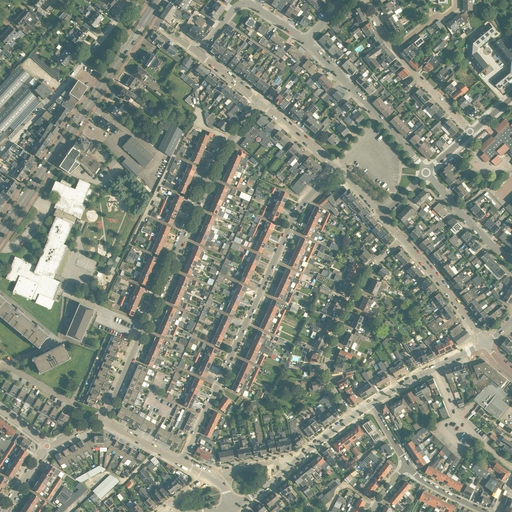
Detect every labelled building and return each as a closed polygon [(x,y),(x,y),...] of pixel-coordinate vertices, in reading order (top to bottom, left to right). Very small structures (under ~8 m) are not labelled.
[(43,4),(38,0),(33,0),(34,0),(32,3),(35,6),(34,7),(37,10),(43,4)] [(111,0),(107,5),(104,3),(102,6),(108,11),(115,2),(117,0),(111,0)] [(176,0),(175,3),(183,9),(187,4),(181,0),(176,0)] [(281,0),(274,0),(271,5),(275,8),(281,0)] [(280,11),(286,2),(289,3),(290,0),(281,0),(275,8),(280,11)] [(319,0),(313,6),(317,10),(321,6),(320,4),(322,2),(319,0)] [(400,8),(402,8),(400,4),(395,7),(391,2),(382,8),(385,14),(393,9),(395,12),(400,8)] [(166,8),(169,11),(173,13),(180,18),(182,15),(175,10),(177,8),(169,3),(166,8)] [(224,8),(217,3),(213,8),(220,14),(224,8)] [(294,20),(299,13),(300,11),(302,12),(306,6),(305,4),(304,3),(300,9),(299,8),(296,7),(296,8),(295,7),(289,17),(294,20)] [(295,7),(293,6),(292,8),(290,7),(289,7),(285,14),(289,17),(295,7)] [(309,9),(306,6),(302,12),(305,14),(299,24),(305,28),(310,21),(307,19),(310,15),(307,13),(309,9)] [(424,6),(419,9),(423,15),(427,12),(424,6)] [(95,28),(99,23),(84,12),(80,8),(78,10),(83,14),(82,15),(89,20),(88,23),(95,28)] [(173,13),(169,11),(166,8),(160,17),(167,22),(172,15),(176,18),(177,18),(179,19),(180,18),(173,13)] [(220,14),(213,8),(208,14),(215,20),(220,14)] [(354,13),(356,17),(364,14),(361,8),(353,11),(352,9),(347,12),(350,15),(354,13)] [(19,16),(33,28),(39,21),(36,17),(37,16),(34,14),(33,14),(29,9),(26,12),(24,11),(19,16)] [(84,12),(99,23),(103,17),(93,10),(91,13),(86,9),(84,12)] [(34,14),(37,16),(39,19),(42,16),(37,11),(34,14)] [(360,25),(360,24),(367,20),(364,14),(356,17),(358,21),(354,25),(354,26),(351,28),(351,29),(352,31),(350,33),(353,36),(355,34),(357,33),(360,30),(357,27),(360,25)] [(389,27),(399,21),(395,14),(389,18),(389,19),(386,21),(389,27)] [(467,20),(463,15),(460,16),(459,15),(453,19),(461,28),(466,24),(467,25),(469,23),(467,20)] [(15,21),(21,27),(22,28),(20,31),(22,33),(23,32),(26,35),(33,28),(19,16),(15,21)] [(206,22),(199,16),(194,23),(198,25),(202,28),(202,27),(206,23),(206,22)] [(249,31),(247,35),(249,37),(253,31),(256,27),(254,25),(256,22),(249,17),(244,24),(248,27),(246,29),(249,31)] [(206,37),(211,30),(213,28),(211,27),(214,23),(209,19),(206,22),(206,23),(209,26),(206,29),(205,30),(202,27),(202,28),(200,30),(193,39),(199,43),(203,38),(203,39),(205,36),(206,37)] [(461,28),(453,19),(448,24),(450,27),(448,28),(452,35),(461,28)] [(404,26),(405,28),(410,25),(408,20),(401,24),(399,21),(389,27),(392,32),(396,30),(396,31),(402,27),(404,26)] [(444,28),(442,25),(439,21),(436,23),(441,30),(444,28)] [(360,30),(357,33),(360,37),(373,27),(370,22),(360,30)] [(485,27),(492,35),(496,32),(489,23),(485,27)] [(336,24),(336,25),(332,28),(335,32),(340,29),(336,24)] [(202,28),(198,25),(196,27),(194,25),(187,34),(193,39),(200,30),(202,28)] [(249,37),(253,39),(257,32),(263,36),(268,29),(261,25),(259,28),(256,27),(253,31),(249,37)] [(5,33),(14,41),(16,38),(17,39),(20,36),(19,35),(10,27),(5,33)] [(363,41),(370,36),(376,32),(373,27),(360,37),(363,41)] [(488,39),(492,35),(485,27),(481,30),(488,39)] [(69,28),(68,30),(82,41),(86,36),(79,30),(76,28),(75,30),(73,28),(72,30),(69,28)] [(67,30),(66,32),(70,35),(69,36),(68,38),(71,41),(78,46),(82,41),(68,30),(67,30)] [(481,30),(476,34),(483,43),(488,39),(481,30)] [(371,47),(364,52),(367,55),(377,48),(384,43),(376,32),(370,36),(372,38),(371,39),(370,40),(370,41),(370,43),(371,44),(371,45),(372,46),(373,46),(373,47),(372,48),(371,47)] [(14,41),(5,33),(0,38),(8,47),(11,46),(15,42),(13,41),(14,41)] [(274,33),(269,39),(268,41),(266,40),(262,45),(265,48),(268,44),(269,42),(270,43),(274,46),(275,44),(280,37),(274,33)] [(476,34),(472,38),(479,46),(483,43),(476,34)] [(324,46),(331,39),(329,36),(328,37),(325,35),(319,41),(324,46)] [(411,45),(404,51),(401,54),(405,58),(412,52),(413,51),(415,50),(424,42),(419,35),(409,44),(411,45)] [(160,49),(163,51),(166,45),(164,44),(165,42),(157,36),(154,41),(156,42),(154,45),(160,49)] [(280,37),(275,44),(282,48),(286,41),(280,37)] [(469,40),(468,49),(477,50),(478,47),(479,46),(472,38),(469,40)] [(332,42),(333,41),(331,39),(324,46),(328,50),(334,45),(332,42)] [(495,50),(503,43),(500,39),(491,46),(495,50)] [(220,42),(216,40),(208,50),(210,51),(209,52),(211,53),(211,52),(214,54),(223,42),(221,41),(220,42)] [(446,45),(441,40),(432,49),(435,53),(441,48),(441,49),(446,45)] [(226,50),(223,48),(223,47),(225,44),(223,42),(214,54),(217,56),(217,57),(218,59),(219,58),(219,59),(225,51),(226,50)] [(237,52),(239,53),(241,50),(242,50),(247,44),(244,42),(237,52)] [(377,61),(375,58),(382,53),(384,55),(390,51),(384,43),(377,48),(367,55),(364,57),(374,70),(379,66),(376,62),(378,61),(377,61)] [(507,48),(503,43),(495,50),(498,55),(507,48)] [(166,45),(163,51),(173,58),(179,62),(181,59),(175,55),(178,51),(170,45),(169,47),(166,45)] [(290,59),(290,58),(297,50),(291,45),(286,52),(284,50),(279,57),(281,59),(285,54),(290,59)] [(334,45),(328,50),(333,55),(340,49),(338,46),(337,47),(334,45)] [(56,48),(54,50),(69,61),(73,56),(66,51),(62,48),(60,51),(56,48)] [(284,50),(282,48),(280,50),(279,49),(275,55),(279,57),(284,50)] [(510,52),(507,48),(498,55),(502,59),(510,52)] [(232,58),(236,52),(233,49),(231,52),(227,50),(220,59),(221,60),(221,61),(223,62),(223,61),(226,63),(229,59),(231,57),(232,58)] [(343,51),(340,49),(333,55),(338,61),(339,60),(341,62),(347,56),(348,56),(345,53),(344,54),(342,52),(343,51)] [(477,50),(468,49),(467,58),(470,61),(478,54),(477,52),(477,50)] [(60,66),(61,64),(65,67),(69,61),(54,50),(52,52),(57,56),(58,57),(55,61),(60,66)] [(296,63),(298,61),(303,55),(297,50),(290,58),(296,63)] [(405,58),(409,63),(413,59),(418,53),(415,50),(413,51),(412,52),(405,58)] [(4,53),(4,54),(9,59),(12,56),(7,51),(4,53)] [(393,54),(390,51),(384,55),(381,58),(382,59),(379,62),(378,61),(379,62),(381,65),(393,54)] [(511,57),(511,53),(510,52),(502,59),(505,63),(511,57)] [(144,63),(144,64),(147,66),(146,68),(148,70),(150,68),(151,68),(152,69),(153,69),(154,69),(155,68),(156,68),(157,66),(158,65),(158,64),(158,63),(158,62),(158,60),(157,59),(156,58),(158,56),(156,55),(155,55),(153,54),(152,55),(149,53),(145,58),(144,57),(143,58),(141,58),(140,59),(141,61),(144,63)] [(233,69),(239,61),(242,58),(237,54),(236,54),(235,56),(228,65),(233,69)] [(391,65),(390,64),(397,59),(393,54),(381,65),(384,69),(385,69),(391,65)] [(473,65),(482,58),(478,54),(470,61),(473,65)] [(19,58),(17,56),(15,58),(21,64),(26,60),(21,56),(19,58)] [(187,70),(193,61),(186,57),(179,68),(181,69),(183,67),(187,70)] [(245,61),(244,61),(242,59),(239,62),(234,70),(234,71),(236,73),(237,72),(239,74),(250,60),(247,58),(245,61)] [(482,58),(473,65),(477,69),(485,62),(482,58)] [(247,69),(249,67),(252,64),(254,66),(258,62),(258,61),(256,59),(254,61),(253,63),(250,60),(239,74),(242,76),(242,77),(244,78),(245,79),(250,72),(247,69)] [(355,63),(359,68),(363,64),(360,59),(355,63)] [(283,60),(280,64),(277,68),(282,71),(286,65),(283,60)] [(308,60),(302,66),(307,71),(313,65),(308,60)] [(347,71),(354,64),(352,62),(351,63),(348,60),(342,66),(347,71)] [(423,60),(418,65),(414,68),(419,73),(423,69),(426,66),(425,65),(428,62),(426,60),(424,62),(423,60)] [(433,63),(430,60),(428,62),(425,65),(426,66),(423,69),(428,73),(431,70),(432,71),(433,69),(436,66),(433,63)] [(389,69),(392,72),(393,73),(393,74),(403,66),(398,61),(389,69)] [(489,66),(485,62),(477,69),(480,73),(489,66)] [(354,64),(347,71),(352,76),(358,70),(355,68),(357,67),(354,64)] [(51,68),(52,69),(54,71),(57,73),(59,75),(61,72),(53,65),(51,68)] [(144,82),(146,78),(144,77),(145,75),(148,77),(147,78),(151,81),(153,79),(139,65),(135,72),(134,72),(133,72),(132,72),(132,73),(132,74),(133,74),(133,75),(144,82)] [(205,69),(200,65),(195,70),(200,75),(205,69)] [(288,71),(290,69),(286,65),(282,71),(280,73),(283,76),(287,71),(288,71)] [(305,73),(307,71),(312,76),(318,70),(313,65),(307,71),(305,73)] [(30,92),(35,86),(38,83),(19,66),(0,86),(0,132),(1,134),(4,132),(9,137),(41,102),(37,98),(30,92)] [(298,66),(293,72),(297,75),(300,72),(299,71),(301,69),(300,68),(298,66)] [(250,82),(259,70),(257,68),(252,73),(250,72),(245,79),(246,80),(247,81),(248,81),(250,82)] [(444,68),(440,72),(440,74),(434,80),(439,85),(449,75),(452,78),(456,73),(454,71),(451,74),(444,68)] [(205,69),(200,75),(205,79),(210,73),(205,69)] [(406,79),(411,75),(405,69),(398,75),(399,76),(395,79),(398,82),(402,79),(403,80),(406,79)] [(262,72),(261,72),(259,70),(250,82),(251,83),(252,85),(253,86),(254,85),(254,86),(260,79),(258,77),(262,72)] [(355,77),(358,80),(356,81),(361,86),(367,80),(368,79),(366,77),(365,78),(363,75),(364,74),(361,71),(361,72),(355,77)] [(505,71),(501,74),(508,83),(511,79),(505,71)] [(210,84),(215,77),(210,73),(205,79),(201,84),(202,86),(204,87),(208,82),(210,84)] [(260,90),(265,83),(268,79),(266,77),(267,75),(264,73),(260,79),(254,86),(256,87),(256,88),(258,89),(259,89),(260,90)] [(501,74),(496,78),(503,86),(508,83),(501,74)] [(323,75),(316,81),(321,86),(328,80),(323,75)] [(413,77),(411,75),(406,79),(407,81),(405,83),(407,85),(403,88),(407,92),(410,89),(417,83),(412,78),(413,77)] [(132,89),(134,86),(137,89),(141,83),(131,76),(126,84),(125,85),(132,89)] [(220,81),(215,77),(210,84),(206,89),(209,91),(213,86),(214,88),(220,81)] [(503,86),(496,78),(492,81),(499,90),(503,86)] [(67,89),(65,91),(79,100),(88,88),(75,79),(70,85),(67,89)] [(265,83),(260,90),(263,92),(262,93),(264,94),(274,81),(271,79),(267,85),(265,83)] [(333,85),(328,80),(321,86),(326,92),(333,85)] [(361,86),(365,91),(373,84),(370,82),(367,80),(361,86)] [(220,81),(214,88),(211,92),(208,96),(210,98),(213,94),(215,91),(217,92),(217,91),(221,94),(226,86),(224,84),(224,83),(223,82),(222,83),(220,81)] [(39,82),(38,83),(35,86),(37,88),(34,91),(39,96),(37,98),(41,102),(41,103),(51,92),(39,82)] [(453,97),(452,97),(455,101),(469,89),(463,83),(458,87),(460,90),(453,97)] [(370,96),(377,90),(376,90),(374,87),(375,86),(373,84),(365,91),(370,96)] [(445,90),(450,95),(451,95),(457,89),(454,87),(451,84),(445,90)] [(218,102),(222,98),(223,100),(226,96),(231,90),(230,89),(229,88),(228,88),(226,86),(221,94),(216,100),(218,102)] [(271,99),(281,88),(279,86),(276,89),(273,86),(266,95),(267,96),(266,97),(268,98),(269,98),(270,98),(271,99)] [(132,99),(150,112),(152,109),(139,98),(132,93),(131,94),(123,88),(118,95),(121,97),(121,98),(125,100),(127,101),(131,96),(132,97),(132,99)] [(325,92),(320,88),(314,93),(319,98),(325,92)] [(418,100),(425,94),(420,89),(414,95),(418,100)] [(221,102),(221,103),(224,105),(226,101),(229,104),(237,94),(236,94),(236,93),(235,92),(233,92),(231,90),(226,96),(223,100),(221,102)] [(328,95),(323,100),(326,103),(330,99),(331,100),(334,98),(337,102),(340,99),(341,99),(343,97),(337,90),(330,97),(328,95)] [(60,96),(74,107),(79,100),(65,91),(61,95),(60,96)] [(278,106),(288,95),(285,93),(281,97),(279,94),(273,101),(278,106)] [(236,104),(241,98),(237,94),(229,104),(228,105),(225,108),(228,110),(234,102),(236,104)] [(419,105),(421,108),(423,106),(430,100),(425,94),(418,100),(421,103),(419,105)] [(288,95),(278,106),(284,110),(290,103),(287,101),(291,98),(288,95)] [(71,112),(74,107),(60,96),(58,98),(55,102),(61,106),(69,111),(71,112)] [(476,105),(479,102),(481,99),(478,96),(473,100),(470,97),(467,101),(464,97),(457,103),(463,109),(466,106),(467,106),(471,102),(474,106),(476,105)] [(241,98),(236,104),(232,109),(230,111),(227,114),(231,119),(234,116),(232,114),(234,112),(235,113),(238,110),(237,109),(239,106),(242,109),(247,102),(241,98)] [(373,104),(378,108),(384,102),(379,98),(373,104)] [(300,106),(299,105),(301,103),(298,101),(287,113),(292,118),(298,111),(301,108),(299,107),(300,106)] [(341,108),(338,106),(334,110),(336,113),(338,115),(343,110),(346,113),(353,107),(348,101),(341,107),(341,108)] [(404,101),(400,105),(396,109),(398,111),(402,107),(406,104),(405,102),(404,101)] [(51,106),(65,116),(69,111),(61,106),(55,102),(51,106)] [(111,105),(108,111),(120,120),(122,117),(119,115),(117,114),(119,111),(121,108),(124,110),(126,107),(119,102),(115,108),(111,105)] [(382,113),(390,105),(388,107),(384,102),(378,108),(382,113)] [(136,113),(139,109),(130,103),(127,106),(136,113)] [(297,122),(302,116),(304,118),(306,116),(314,107),(312,105),(306,111),(305,112),(301,108),(298,111),(292,118),(297,122)] [(390,105),(382,113),(387,118),(393,112),(395,110),(390,105)] [(433,116),(440,110),(435,105),(428,111),(433,116)] [(51,106),(49,108),(56,113),(54,115),(55,115),(63,120),(65,116),(51,106)] [(304,123),(309,128),(315,122),(316,120),(312,116),(317,109),(314,107),(306,116),(308,118),(304,123)] [(473,119),(479,113),(473,107),(467,113),(473,119)] [(42,117),(41,117),(57,128),(59,126),(63,120),(55,115),(53,114),(52,114),(47,110),(50,112),(49,114),(46,112),(43,114),(42,117)] [(433,116),(438,121),(439,121),(445,115),(440,110),(433,116)] [(165,120),(154,111),(153,113),(164,122),(165,120)] [(358,123),(363,118),(358,112),(353,117),(350,114),(343,120),(348,126),(355,120),(358,123)] [(210,116),(205,120),(207,125),(209,128),(210,128),(212,129),(214,127),(213,126),(212,125),(216,121),(213,118),(215,117),(212,113),(210,116)] [(336,113),(334,116),(339,122),(342,119),(338,115),(336,113)] [(259,134),(269,122),(262,116),(256,123),(244,137),(246,138),(240,145),(245,150),(259,134)] [(391,122),(395,127),(403,119),(401,121),(397,116),(391,122)] [(59,129),(57,128),(41,117),(35,123),(43,128),(54,136),(59,129)] [(98,125),(107,131),(108,129),(112,131),(111,132),(116,135),(119,129),(103,118),(98,125)] [(324,127),(327,124),(330,120),(327,118),(321,124),(322,125),(324,127)] [(403,119),(395,127),(400,132),(408,124),(411,121),(409,119),(405,122),(403,119)] [(511,124),(511,126),(505,119),(494,129),(498,133),(497,135),(493,138),(492,136),(479,148),(484,154),(480,157),(486,163),(490,160),(496,166),(502,161),(497,155),(499,153),(502,157),(507,152),(511,157),(511,124)] [(162,129),(167,132),(158,149),(170,157),(182,132),(171,123),(166,120),(162,129)] [(228,125),(221,120),(216,126),(224,131),(228,125)] [(441,128),(446,133),(454,126),(449,120),(446,124),(446,123),(444,125),(444,126),(441,128)] [(274,127),(269,122),(259,134),(261,136),(265,131),(268,134),(274,127)] [(315,133),(320,127),(315,122),(309,128),(315,133)] [(323,133),(330,127),(327,124),(324,127),(321,130),(323,133)] [(404,136),(410,130),(412,128),(408,124),(400,132),(404,136)] [(343,125),(337,130),(343,137),(349,131),(343,125)] [(193,126),(188,133),(196,137),(207,141),(209,137),(212,138),(214,134),(205,131),(204,134),(198,132),(197,133),(193,131),(194,130),(197,127),(193,126)] [(454,126),(446,133),(451,138),(453,136),(454,136),(456,134),(455,134),(459,131),(454,126)] [(36,133),(31,130),(38,135),(49,143),(54,136),(43,128),(40,132),(39,131),(37,134),(36,133)] [(31,130),(30,132),(37,137),(35,139),(38,142),(46,147),(49,143),(38,135),(31,130)] [(279,142),(284,136),(278,131),(273,137),(279,142)] [(486,131),(480,136),(484,140),(490,135),(486,131)] [(0,132),(0,143),(1,142),(6,138),(7,139),(9,137),(4,132),(1,134),(0,132)] [(333,146),(339,141),(333,134),(329,138),(328,137),(326,139),(325,141),(330,144),(330,143),(333,146)] [(410,141),(414,145),(421,140),(416,135),(410,141)] [(282,148),(284,146),(289,140),(284,136),(279,142),(277,143),(282,148)] [(24,139),(27,142),(31,144),(43,152),(46,147),(38,142),(35,139),(31,137),(29,139),(28,141),(24,139)] [(89,150),(92,152),(94,147),(86,142),(87,142),(83,139),(83,140),(80,137),(74,145),(87,154),(87,153),(89,150)] [(123,147),(144,168),(154,157),(132,137),(123,147)] [(194,141),(205,146),(207,141),(196,137),(194,141)] [(268,139),(265,137),(259,143),(262,146),(268,139)] [(419,150),(427,142),(430,140),(428,137),(425,140),(423,142),(421,140),(414,145),(419,150)] [(265,148),(268,146),(267,145),(271,140),(268,138),(268,139),(262,146),(265,148)] [(24,139),(22,141),(33,149),(30,152),(37,157),(39,158),(43,152),(31,144),(27,142),(24,139)] [(203,151),(205,146),(194,141),(197,143),(196,145),(194,144),(193,146),(203,151)] [(432,147),(427,142),(419,150),(423,155),(432,147)] [(32,164),(35,159),(27,154),(25,157),(23,156),(24,155),(19,151),(21,149),(14,144),(9,149),(12,151),(17,154),(32,164)] [(203,151),(193,146),(189,144),(188,147),(191,148),(190,150),(191,151),(201,155),(203,151)] [(287,152),(292,157),(299,148),(294,144),(287,152)] [(70,174),(79,164),(92,177),(99,168),(102,170),(105,167),(101,165),(89,156),(90,155),(87,153),(87,154),(74,145),(73,148),(72,148),(59,167),(70,174)] [(432,147),(423,155),(428,160),(434,154),(436,152),(432,147)] [(299,148),(292,157),(286,163),(289,165),(292,162),(296,157),(298,159),(304,153),(299,148)] [(21,164),(28,169),(32,164),(17,154),(12,151),(9,149),(5,153),(10,156),(11,157),(12,154),(20,160),(21,160),(23,161),(21,164)] [(189,155),(199,160),(201,155),(191,151),(189,155)] [(234,154),(232,159),(243,163),(243,162),(244,158),(245,155),(238,151),(236,155),(234,154)] [(10,156),(5,153),(1,158),(6,161),(7,162),(11,157),(10,156)] [(199,160),(189,155),(188,158),(187,160),(198,164),(199,160)] [(250,159),(255,165),(257,167),(260,164),(252,157),(250,159)] [(306,171),(308,168),(314,162),(309,157),(299,168),(302,170),(303,168),(306,171)] [(243,163),(232,159),(230,163),(242,168),(245,170),(247,165),(243,163)] [(451,171),(458,164),(454,159),(445,167),(446,168),(442,171),(444,172),(440,175),(446,181),(452,175),(454,174),(451,171)] [(122,164),(135,178),(139,175),(125,160),(122,164)] [(21,164),(18,162),(17,164),(13,162),(11,165),(12,166),(25,174),(26,173),(27,172),(27,171),(28,169),(21,164)] [(314,175),(314,174),(321,167),(314,162),(308,168),(306,171),(292,187),(294,189),(295,189),(293,191),(298,195),(306,186),(315,175),(314,175)] [(188,164),(186,163),(184,167),(186,168),(194,172),(196,167),(188,164)] [(230,163),(228,168),(243,174),(240,173),(242,168),(230,163)] [(12,176),(20,181),(21,180),(22,180),(23,179),(22,178),(25,174),(12,166),(10,168),(14,170),(11,174),(12,175),(12,176)] [(184,173),(192,177),(194,172),(186,168),(184,173)] [(243,174),(228,168),(226,172),(234,176),(239,178),(241,179),(243,174)] [(224,177),(237,183),(238,181),(234,180),(235,179),(233,178),(234,176),(226,172),(224,177)] [(460,182),(459,182),(458,180),(457,179),(456,180),(452,175),(446,181),(450,186),(453,183),(455,186),(460,182)] [(177,181),(188,186),(190,181),(180,177),(180,176),(178,181),(177,181)] [(236,185),(235,187),(237,188),(239,184),(237,183),(224,177),(222,182),(230,185),(231,183),(236,185)] [(0,182),(5,186),(4,186),(5,187),(3,190),(10,196),(15,189),(0,178),(0,182)] [(6,179),(5,181),(15,189),(18,184),(11,178),(9,181),(6,179)] [(14,259),(5,279),(12,282),(13,281),(17,283),(12,293),(13,293),(15,294),(31,301),(32,299),(36,302),(36,303),(50,309),(54,301),(53,300),(54,297),(60,282),(53,279),(55,274),(55,275),(67,246),(64,245),(70,229),(71,228),(73,224),(75,225),(76,222),(78,219),(80,220),(86,206),(82,204),(84,200),(88,201),(92,190),(89,189),(91,185),(79,180),(75,189),(71,188),(72,184),(61,180),(60,183),(55,181),(50,193),(59,196),(57,201),(54,208),(56,209),(53,216),(54,217),(56,217),(53,223),(47,238),(48,239),(41,254),(40,257),(36,266),(22,260),(15,257),(14,259)] [(458,194),(465,189),(462,184),(464,182),(462,180),(460,182),(455,186),(457,188),(455,190),(458,194)] [(177,181),(175,184),(175,185),(176,186),(187,190),(188,186),(177,181)] [(236,191),(229,188),(221,184),(219,189),(229,193),(234,195),(236,191)] [(175,188),(177,189),(176,191),(185,195),(187,190),(176,186),(175,188)] [(219,189),(217,194),(227,198),(229,193),(219,189)] [(470,195),(465,189),(458,194),(462,198),(464,197),(466,199),(470,195)] [(0,197),(7,202),(10,196),(3,190),(0,194),(0,197)] [(278,190),(276,194),(286,199),(289,194),(278,190)] [(338,205),(343,210),(344,209),(348,206),(355,199),(347,190),(334,202),(331,194),(326,199),(327,200),(330,203),(331,204),(334,208),(338,205)] [(433,200),(431,202),(428,198),(430,196),(424,191),(419,196),(426,203),(428,205),(431,207),(436,202),(433,200)] [(251,197),(241,192),(239,197),(243,199),(249,202),(251,197)] [(183,198),(175,194),(174,197),(172,196),(171,198),(181,202),(183,198)] [(226,201),(227,198),(217,194),(215,198),(225,202),(226,201)] [(276,200),(284,204),(286,199),(276,194),(275,194),(274,196),(277,198),(276,200)] [(424,206),(426,203),(419,196),(414,200),(422,208),(424,206)] [(335,216),(338,213),(334,208),(331,204),(330,203),(327,200),(326,199),(325,197),(316,204),(331,210),(335,216)] [(171,198),(170,200),(173,201),(172,204),(179,207),(181,202),(171,198)] [(215,198),(213,203),(225,208),(226,205),(227,203),(225,202),(215,198)] [(344,209),(348,214),(346,215),(359,204),(355,199),(348,206),(344,209)] [(272,204),(282,209),(284,204),(276,200),(275,202),(273,201),(272,204)] [(270,206),(269,208),(280,213),(282,209),(272,204),(268,202),(267,205),(270,206)] [(169,205),(168,205),(167,207),(177,212),(179,207),(170,203),(169,205)] [(225,208),(213,203),(211,207),(221,212),(222,210),(222,209),(220,208),(221,206),(225,208)] [(438,214),(444,208),(439,203),(434,209),(438,214)] [(363,209),(359,204),(346,215),(349,218),(351,215),(353,218),(355,216),(356,215),(363,209)] [(481,209),(477,204),(475,206),(471,210),(475,215),(481,209)] [(313,211),(323,215),(324,213),(322,212),(323,210),(315,206),(313,211)] [(409,206),(404,211),(410,217),(412,214),(415,216),(418,213),(414,209),(413,210),(409,206)] [(168,213),(176,216),(177,212),(167,207),(166,209),(169,210),(168,213)] [(221,212),(211,207),(209,212),(223,218),(225,213),(223,213),(221,212)] [(278,218),(280,213),(269,208),(272,210),(271,212),(269,211),(268,213),(278,218)] [(449,213),(444,208),(438,214),(443,219),(449,213)] [(356,219),(357,218),(358,217),(361,220),(368,214),(363,209),(356,215),(355,216),(353,218),(351,219),(353,221),(356,219)] [(486,214),(481,209),(475,215),(480,220),(486,214)] [(322,218),(323,215),(313,211),(310,216),(318,219),(319,217),(322,218)] [(407,220),(410,217),(404,211),(398,217),(402,220),(401,221),(406,226),(410,222),(407,220)] [(425,220),(431,214),(428,211),(423,218),(425,220)] [(268,217),(267,219),(276,223),(278,218),(268,213),(266,213),(265,215),(268,217)] [(372,218),(368,214),(361,220),(357,223),(359,226),(360,225),(362,227),(365,224),(372,218)] [(208,215),(206,219),(216,224),(217,222),(215,221),(216,218),(208,215)] [(163,216),(162,218),(165,220),(164,222),(172,225),(174,221),(163,216)] [(310,216),(308,220),(320,226),(320,225),(319,225),(320,222),(317,221),(318,219),(310,216)] [(452,228),(458,223),(453,217),(447,223),(452,228)] [(377,224),(372,218),(365,224),(362,227),(360,229),(362,232),(368,227),(370,229),(377,224)] [(489,229),(495,223),(490,219),(484,224),(489,229)] [(315,227),(320,229),(321,226),(320,225),(320,226),(308,220),(306,225),(314,229),(315,227)] [(443,223),(440,220),(435,225),(434,224),(432,227),(435,230),(437,228),(443,223)] [(153,228),(146,225),(147,223),(144,222),(142,227),(151,231),(153,228)] [(265,224),(262,222),(261,225),(264,226),(272,230),(274,226),(266,222),(265,224)] [(463,228),(458,223),(452,228),(457,233),(463,228)] [(500,228),(495,223),(489,229),(495,234),(500,228)] [(212,227),(204,224),(202,228),(213,233),(214,231),(211,230),(212,227)] [(372,232),(369,235),(365,239),(368,241),(371,238),(381,229),(380,227),(380,226),(379,225),(378,225),(377,224),(370,230),(372,232)] [(158,225),(157,228),(160,229),(168,233),(170,228),(162,225),(161,227),(158,225)] [(304,230),(315,235),(315,234),(317,230),(314,229),(306,225),(304,230)] [(416,241),(422,235),(424,233),(417,225),(415,228),(416,229),(410,234),(416,241)] [(429,234),(432,232),(435,230),(432,227),(429,225),(427,226),(430,229),(426,232),(428,235),(429,234)] [(252,232),(268,240),(270,235),(262,231),(261,233),(256,231),(257,229),(255,228),(251,226),(249,231),(252,233),(252,232)] [(262,231),(270,235),(272,230),(264,226),(262,231)] [(152,231),(151,231),(142,227),(141,231),(150,235),(152,231)] [(168,233),(160,229),(157,228),(155,233),(156,233),(166,237),(168,233)] [(208,237),(211,238),(213,239),(215,234),(213,233),(202,228),(200,233),(208,236),(208,237)] [(370,244),(376,238),(378,241),(386,234),(385,233),(385,232),(384,231),(381,229),(371,238),(368,241),(370,244)] [(304,230),(302,234),(314,240),(315,237),(317,238),(318,236),(317,236),(315,235),(304,230)] [(249,236),(253,238),(266,244),(268,240),(252,232),(252,233),(249,231),(247,236),(249,236)] [(466,242),(472,237),(467,232),(461,237),(466,242)] [(505,243),(510,237),(504,232),(499,238),(505,243)] [(155,236),(154,237),(154,238),(165,242),(166,237),(156,233),(155,236)] [(211,238),(208,237),(208,236),(200,233),(198,238),(209,242),(211,238)] [(385,246),(391,240),(386,234),(380,240),(385,246)] [(430,245),(434,241),(429,236),(420,245),(424,250),(430,245)] [(299,242),(308,247),(310,244),(308,243),(309,241),(301,237),(299,242)] [(430,245),(424,250),(428,255),(435,249),(433,247),(441,239),(439,237),(437,238),(434,241),(430,245)] [(471,247),(476,242),(472,237),(466,242),(471,247)] [(153,240),(155,241),(155,243),(154,243),(163,247),(165,242),(154,238),(153,240)] [(198,238),(196,242),(204,246),(207,247),(208,246),(211,247),(212,244),(209,242),(198,238)] [(266,244),(253,238),(250,243),(253,244),(263,249),(266,244)] [(148,246),(161,251),(163,247),(154,243),(155,243),(150,241),(148,246)] [(261,254),(263,249),(253,244),(250,243),(248,242),(248,243),(246,247),(253,250),(261,254)] [(306,251),(308,247),(299,242),(296,247),(306,251)] [(481,247),(476,242),(471,247),(476,253),(481,247)] [(232,243),(230,248),(237,252),(239,246),(232,243)] [(338,246),(331,243),(329,247),(336,251),(338,246)] [(365,263),(370,258),(363,250),(365,248),(363,246),(361,244),(358,247),(363,253),(359,256),(365,263)] [(202,251),(203,249),(195,245),(193,250),(203,254),(204,252),(202,251)] [(146,250),(151,252),(159,256),(161,251),(148,246),(146,250)] [(294,251),(305,256),(306,257),(308,252),(306,251),(296,247),(294,251)] [(191,254),(202,259),(203,254),(193,250),(191,254)] [(434,262),(443,254),(439,250),(438,251),(438,250),(430,257),(434,262)] [(247,256),(248,257),(258,262),(260,257),(252,253),(249,251),(247,256)] [(303,261),(305,256),(294,251),(292,256),(300,260),(303,261)] [(397,258),(399,261),(405,255),(401,251),(392,258),(394,260),(397,258)] [(332,258),(324,255),(318,252),(316,256),(323,259),(327,261),(330,262),(332,258)] [(452,252),(446,258),(443,254),(434,262),(438,266),(445,260),(447,258),(448,260),(450,258),(455,255),(452,252)] [(481,258),(486,263),(492,258),(487,253),(481,258)] [(198,260),(199,258),(202,259),(191,254),(189,259),(201,264),(200,263),(201,261),(198,260)] [(157,259),(149,255),(148,257),(146,256),(145,259),(147,260),(155,263),(157,259)] [(401,268),(403,266),(404,266),(410,261),(405,255),(399,261),(401,263),(399,266),(401,268)] [(108,265),(115,268),(120,259),(114,256),(112,260),(110,259),(108,265)] [(290,261),(300,266),(300,265),(301,266),(303,261),(300,260),(292,256),(290,261)] [(256,266),(258,262),(248,257),(246,261),(256,266)] [(142,261),(143,261),(142,263),(141,262),(154,268),(155,263),(147,260),(145,259),(143,258),(142,261)] [(486,263),(491,268),(496,263),(492,258),(486,263)] [(243,266),(253,271),(256,266),(246,261),(245,261),(243,266)] [(290,261),(288,266),(296,269),(298,270),(300,266),(290,261)] [(154,268),(141,262),(139,267),(152,272),(154,268)] [(441,269),(445,274),(451,269),(454,266),(452,264),(450,262),(441,269)] [(194,269),(195,267),(187,263),(185,268),(193,271),(195,272),(196,270),(194,269)] [(358,265),(354,263),(352,266),(349,264),(347,268),(358,274),(361,268),(357,266),(358,265)] [(491,268),(495,273),(501,268),(496,263),(491,268)] [(406,271),(409,274),(411,276),(418,270),(413,265),(406,271)] [(244,270),(243,272),(251,276),(253,271),(243,266),(242,269),(244,270)] [(139,267),(141,268),(139,272),(150,277),(152,272),(139,267)] [(185,268),(183,273),(191,276),(194,278),(196,273),(197,274),(197,273),(195,272),(193,271),(185,268)] [(295,272),(286,268),(284,273),(294,278),(295,275),(293,274),(295,272)] [(347,268),(343,274),(344,274),(346,276),(350,278),(354,280),(358,274),(347,268)] [(387,276),(389,274),(388,273),(388,272),(385,270),(382,268),(377,273),(383,278),(386,275),(387,276)] [(506,273),(501,268),(495,273),(500,278),(506,273)] [(456,275),(451,269),(445,274),(448,278),(447,278),(448,280),(449,280),(456,275)] [(407,279),(404,282),(406,285),(413,279),(415,281),(422,275),(418,270),(411,276),(407,279)] [(135,271),(133,275),(135,276),(137,277),(148,282),(150,277),(139,272),(135,271)] [(251,276),(243,272),(242,274),(237,271),(236,274),(235,274),(249,280),(251,276)] [(282,278),(290,282),(291,280),(295,281),(296,278),(294,278),(284,273),(282,278)] [(325,277),(321,275),(318,273),(316,280),(322,283),(325,277)] [(454,286),(467,277),(465,275),(464,277),(461,273),(458,276),(451,281),(454,286)] [(239,281),(247,285),(249,280),(235,274),(234,276),(233,278),(239,281)] [(337,286),(348,291),(351,285),(341,280),(342,277),(336,274),(333,280),(339,282),(337,286)] [(469,291),(467,288),(469,287),(468,286),(472,283),(475,287),(483,281),(479,275),(465,286),(458,291),(462,296),(469,291)] [(180,280),(190,285),(190,284),(192,280),(182,276),(180,280)] [(467,277),(454,286),(458,291),(465,286),(463,283),(466,281),(467,281),(471,279),(468,276),(467,277)] [(146,286),(148,282),(137,277),(136,279),(139,280),(138,283),(146,286)] [(291,285),(289,284),(290,282),(282,278),(280,283),(290,287),(291,285)] [(424,290),(430,285),(426,279),(420,284),(422,287),(421,287),(423,291),(424,290)] [(178,285),(186,288),(188,289),(189,286),(195,289),(195,287),(193,286),(191,285),(190,285),(180,280),(178,285)] [(370,286),(382,291),(383,288),(384,288),(386,285),(381,283),(381,282),(377,281),(377,282),(373,280),(370,286)] [(286,291),(288,292),(290,287),(280,283),(278,287),(286,291)] [(142,294),(144,289),(136,286),(136,285),(134,284),(132,289),(142,294)] [(246,288),(238,284),(237,286),(233,284),(232,287),(244,292),(246,288)] [(185,290),(186,288),(178,285),(176,289),(186,294),(187,291),(185,290)] [(422,292),(425,296),(422,298),(424,300),(431,294),(430,294),(435,290),(430,285),(423,291),(422,292)] [(333,288),(332,290),(346,297),(348,291),(337,286),(336,289),(333,288)] [(380,295),(382,291),(370,286),(367,292),(371,294),(371,295),(374,296),(379,298),(381,295),(380,295)] [(244,292),(232,287),(231,287),(233,288),(231,293),(233,294),(242,297),(244,292)] [(278,287),(276,292),(286,296),(287,294),(285,293),(286,291),(278,287)] [(462,297),(468,304),(475,299),(478,297),(475,292),(478,290),(475,287),(462,297)] [(0,316),(14,329),(38,348),(39,349),(43,352),(44,353),(33,359),(34,361),(40,374),(70,359),(63,346),(63,345),(65,344),(61,340),(57,337),(25,311),(4,293),(0,289),(0,316)] [(133,292),(132,295),(140,298),(142,294),(132,289),(131,291),(133,292)] [(184,298),(186,299),(188,295),(186,294),(176,289),(174,294),(184,298)] [(491,291),(498,300),(500,298),(495,291),(494,289),(491,291)] [(132,295),(125,291),(123,296),(125,297),(128,298),(138,303),(140,298),(132,295)] [(283,301),(286,296),(276,292),(274,297),(283,301)] [(504,292),(502,296),(505,298),(503,300),(510,305),(511,302),(511,297),(507,294),(504,292)] [(472,310),(479,304),(477,302),(480,300),(480,301),(481,301),(485,298),(485,296),(483,293),(481,295),(478,297),(475,299),(468,304),(472,310)] [(182,303),(184,298),(174,294),(172,299),(183,303),(182,303)] [(233,294),(232,296),(230,295),(229,297),(239,302),(242,297),(233,294)] [(430,305),(429,304),(423,308),(425,311),(425,312),(442,299),(438,294),(430,299),(432,302),(431,303),(431,304),(430,305)] [(226,302),(237,307),(239,302),(229,297),(228,300),(227,302),(226,301),(226,302)] [(335,299),(330,297),(329,299),(330,300),(329,303),(340,309),(343,302),(336,299),(335,299)] [(361,303),(379,312),(379,311),(372,308),(374,306),(376,302),(364,297),(361,303)] [(138,303),(128,298),(127,301),(129,302),(128,304),(137,307),(138,303)] [(172,299),(170,303),(178,307),(181,308),(183,303),(172,299)] [(438,310),(445,304),(442,299),(425,312),(427,314),(436,308),(438,310)] [(280,303),(272,300),(270,304),(278,308),(281,309),(283,304),(280,303)] [(484,311),(481,307),(487,303),(485,300),(479,304),(472,310),(476,316),(484,311)] [(235,311),(237,307),(226,302),(224,306),(235,311)] [(329,303),(327,307),(325,306),(324,308),(323,308),(321,311),(326,313),(327,310),(330,311),(337,315),(340,309),(329,303)] [(379,312),(361,303),(359,309),(370,314),(376,317),(379,312)] [(80,304),(74,317),(66,336),(81,342),(95,310),(80,304)] [(128,304),(128,306),(125,305),(124,308),(126,309),(135,312),(137,307),(128,304)] [(268,309),(276,313),(278,308),(270,304),(268,309)] [(225,312),(233,316),(235,311),(224,306),(221,305),(220,307),(222,309),(221,311),(225,312)] [(437,321),(450,310),(446,305),(439,311),(441,313),(437,316),(435,314),(433,316),(437,321)] [(169,306),(167,311),(178,315),(177,315),(179,310),(169,306)] [(489,317),(487,313),(492,309),(490,306),(484,311),(476,316),(481,322),(489,317)] [(495,321),(494,318),(505,309),(503,306),(489,317),(481,322),(486,328),(491,324),(493,322),(495,321)] [(135,312),(126,309),(124,313),(133,317),(135,312)] [(268,309),(266,314),(274,317),(276,318),(277,316),(275,315),(276,313),(268,309)] [(447,321),(454,316),(450,310),(437,321),(436,321),(437,323),(440,321),(441,322),(445,319),(447,321)] [(167,311),(165,315),(176,320),(178,315),(167,311)] [(230,324),(232,319),(221,314),(220,316),(216,315),(215,317),(219,319),(230,324)] [(266,314),(264,319),(272,322),(274,317),(266,314)] [(165,315),(163,320),(174,325),(176,320),(165,315)] [(363,319),(363,318),(356,315),(353,321),(361,324),(363,325),(363,326),(365,320),(363,319)] [(326,316),(323,323),(332,326),(335,320),(329,317),(326,316)] [(461,326),(454,316),(447,321),(440,326),(437,323),(436,321),(435,320),(427,325),(436,336),(443,331),(446,334),(448,333),(449,334),(447,336),(448,337),(454,344),(456,347),(469,336),(465,331),(466,330),(465,329),(464,330),(461,326)] [(220,322),(219,325),(227,328),(230,324),(219,319),(218,321),(220,322)] [(272,322),(264,319),(261,323),(271,328),(273,325),(271,324),(272,322)] [(163,320),(161,325),(169,328),(172,329),(174,325),(163,320)] [(360,327),(363,329),(368,332),(369,329),(363,326),(363,325),(361,324),(353,321),(351,327),(358,330),(360,327)] [(271,328),(261,323),(259,328),(267,332),(268,329),(270,330),(271,328)] [(329,332),(332,326),(323,323),(321,328),(323,329),(323,330),(329,332)] [(169,328),(161,325),(159,329),(169,333),(170,331),(168,330),(169,328)] [(227,328),(219,325),(218,327),(216,326),(215,328),(225,333),(227,328)] [(223,338),(225,333),(215,328),(214,331),(216,332),(215,334),(223,338)] [(159,329),(157,334),(165,337),(166,335),(168,335),(169,333),(159,329)] [(269,338),(270,336),(266,334),(258,331),(256,336),(266,340),(268,341),(269,338)] [(319,334),(317,333),(316,333),(313,339),(324,344),(326,338),(319,334)] [(345,339),(354,343),(357,336),(354,335),(348,333),(345,339)] [(211,338),(221,342),(223,338),(215,334),(214,336),(211,335),(210,337),(211,338)] [(109,341),(108,344),(110,345),(117,348),(118,348),(119,345),(119,346),(120,344),(122,340),(114,336),(114,337),(112,342),(109,341)] [(156,336),(154,341),(164,346),(165,346),(167,341),(156,336)] [(269,341),(268,341),(266,340),(256,336),(254,340),(262,344),(265,345),(269,347),(271,342),(269,341)] [(196,346),(198,341),(191,337),(188,343),(192,345),(193,344),(196,346)] [(442,344),(445,352),(451,349),(450,346),(454,344),(448,337),(445,338),(446,339),(443,340),(444,340),(440,342),(442,344)] [(212,341),(211,344),(219,347),(221,342),(211,338),(210,340),(212,341)] [(311,345),(313,347),(321,351),(324,344),(313,339),(311,345)] [(349,348),(349,347),(351,348),(354,343),(345,339),(343,345),(349,348)] [(265,345),(262,344),(254,340),(252,345),(262,349),(272,354),(273,352),(269,350),(269,349),(267,348),(267,349),(264,348),(265,345)] [(154,341),(152,346),(160,349),(161,347),(163,348),(164,346),(154,341)] [(445,352),(442,344),(438,346),(436,342),(433,344),(437,351),(438,351),(439,355),(445,352)] [(511,353),(511,348),(505,342),(504,342),(501,346),(510,355),(511,353)] [(215,355),(217,350),(209,346),(203,343),(201,348),(199,347),(199,348),(215,355)] [(428,361),(431,359),(432,359),(433,359),(433,358),(434,358),(430,349),(426,351),(422,343),(419,345),(423,352),(428,361)] [(114,356),(115,354),(116,354),(118,348),(117,348),(110,345),(108,350),(106,349),(104,353),(107,354),(114,356)] [(272,354),(262,349),(252,345),(250,349),(257,353),(260,354),(261,352),(271,357),(272,354)] [(152,346),(150,350),(160,355),(161,352),(159,351),(160,349),(152,346)] [(421,363),(424,362),(425,362),(425,363),(426,363),(426,362),(427,362),(427,361),(427,360),(428,361),(423,352),(420,353),(419,352),(418,353),(416,350),(415,351),(413,347),(409,348),(411,351),(413,350),(419,360),(421,363)] [(211,364),(213,360),(215,355),(199,348),(197,352),(200,353),(205,356),(204,358),(202,357),(201,359),(200,359),(211,364)] [(302,352),(306,353),(305,357),(308,357),(307,362),(310,362),(313,363),(314,362),(317,363),(319,356),(311,354),(309,353),(308,353),(309,350),(303,348),(302,352)] [(250,349),(247,354),(257,359),(258,356),(257,355),(257,353),(250,349)] [(150,350),(148,355),(156,358),(157,356),(159,357),(160,355),(150,350)] [(350,352),(349,355),(345,353),(346,352),(344,352),(340,350),(337,356),(344,360),(345,357),(351,360),(352,356),(357,359),(358,356),(357,355),(350,352)] [(102,358),(101,361),(103,362),(110,365),(111,362),(112,362),(113,361),(115,357),(114,356),(107,354),(104,359),(102,358)] [(247,354),(245,359),(253,363),(254,360),(256,361),(257,359),(247,354)] [(158,359),(156,358),(148,355),(146,360),(156,364),(159,365),(161,361),(158,359)] [(404,357),(406,361),(410,368),(416,365),(412,357),(408,359),(406,355),(401,357),(402,359),(404,357)] [(201,365),(209,369),(211,364),(200,359),(199,362),(202,363),(201,365)] [(153,365),(155,366),(156,364),(146,360),(144,364),(152,368),(153,365)] [(511,395),(509,393),(503,389),(510,382),(496,371),(484,360),(470,365),(473,374),(471,375),(473,383),(479,394),(474,400),(479,405),(498,419),(511,401),(511,395)] [(99,370),(107,373),(108,371),(109,371),(111,365),(110,365),(103,362),(101,367),(98,366),(97,369),(99,370)] [(244,362),(242,367),(252,371),(253,369),(251,368),(252,365),(244,362)] [(379,377),(384,384),(389,381),(385,374),(388,372),(385,368),(382,363),(381,362),(378,364),(382,370),(377,373),(379,377)] [(399,365),(396,367),(400,374),(406,371),(403,367),(404,367),(401,362),(398,364),(399,365)] [(335,364),(334,370),(333,370),(333,373),(339,373),(339,372),(342,372),(345,372),(345,371),(345,365),(343,365),(335,364)] [(138,365),(135,371),(146,375),(149,377),(150,375),(147,374),(149,369),(138,365)] [(193,368),(207,374),(209,369),(201,365),(200,367),(198,366),(196,369),(193,367),(193,368)] [(458,367),(465,388),(468,387),(466,381),(464,374),(467,373),(464,365),(458,367)] [(252,371),(242,367),(240,371),(250,376),(251,376),(248,375),(249,373),(251,373),(252,371)] [(394,378),(400,374),(396,367),(393,369),(392,368),(389,370),(391,374),(392,374),(394,378)] [(462,389),(465,388),(458,367),(452,369),(455,377),(458,376),(462,389)] [(196,375),(204,378),(207,374),(193,368),(191,372),(196,375)] [(454,377),(452,369),(445,372),(449,384),(453,383),(451,378),(454,377)] [(103,382),(104,379),(105,379),(107,374),(107,373),(99,370),(97,376),(95,375),(93,378),(96,379),(103,382)] [(135,371),(133,377),(143,381),(143,382),(146,383),(147,383),(148,381),(147,381),(144,380),(146,376),(146,375),(135,371)] [(250,376),(240,371),(237,376),(248,381),(250,376)] [(366,381),(370,379),(365,372),(361,374),(366,381)] [(248,381),(237,376),(235,381),(246,386),(248,381)] [(143,382),(143,381),(133,377),(130,383),(141,388),(144,389),(145,387),(142,386),(143,382)] [(189,381),(191,381),(201,386),(203,381),(195,377),(194,379),(191,378),(189,381)] [(374,380),(374,381),(373,381),(375,383),(378,388),(384,384),(379,377),(374,380)] [(91,383),(90,386),(92,387),(100,390),(101,388),(102,387),(104,382),(103,382),(96,379),(94,384),(91,383)] [(347,385),(350,384),(347,379),(345,380),(344,379),(337,382),(340,388),(344,386),(344,387),(347,385)] [(437,395),(440,394),(433,379),(428,382),(432,389),(434,388),(437,395)] [(13,386),(10,385),(11,384),(5,381),(1,388),(6,391),(5,394),(8,395),(13,386)] [(199,390),(201,386),(191,381),(190,384),(192,385),(191,387),(199,390)] [(241,389),(244,390),(246,386),(235,381),(233,385),(241,389)] [(310,383),(307,384),(309,389),(308,389),(310,392),(318,394),(317,389),(317,388),(320,387),(318,381),(310,383)] [(139,392),(141,388),(130,383),(128,389),(138,394),(142,395),(143,393),(139,392)] [(362,388),(367,395),(373,391),(368,384),(362,388)] [(425,384),(419,387),(427,401),(428,402),(431,400),(427,393),(429,392),(425,384)] [(21,391),(18,389),(19,389),(13,385),(13,386),(8,395),(9,393),(14,396),(13,398),(16,400),(21,391)] [(199,390),(191,387),(186,385),(184,390),(185,390),(197,395),(199,390)] [(241,389),(233,385),(231,390),(239,394),(241,389)] [(89,396),(96,399),(97,396),(98,396),(100,391),(100,390),(92,387),(90,393),(88,392),(86,395),(89,396)] [(353,395),(352,395),(349,392),(352,390),(349,387),(344,391),(349,397),(347,399),(352,406),(357,402),(354,398),(355,397),(353,395)] [(426,403),(428,402),(427,401),(419,387),(414,390),(418,398),(420,396),(424,402),(425,402),(426,403)] [(362,399),(367,395),(362,388),(357,392),(362,399)] [(136,398),(138,394),(128,389),(125,395),(136,400),(139,401),(140,399),(136,398)] [(27,393),(26,393),(21,390),(21,391),(16,400),(17,398),(22,400),(21,403),(24,405),(29,395),(26,394),(27,393)] [(184,395),(187,396),(195,400),(197,395),(185,390),(184,393),(185,393),(184,395)] [(414,405),(417,403),(416,401),(413,396),(414,396),(414,395),(413,396),(412,394),(413,393),(412,391),(411,391),(408,393),(408,394),(406,395),(406,394),(405,395),(405,396),(412,407),(415,406),(414,405)] [(164,398),(171,401),(173,396),(166,393),(164,398)] [(29,395),(24,405),(29,407),(32,409),(37,400),(34,398),(35,398),(34,397),(29,395)] [(134,404),(136,400),(125,395),(122,401),(136,407),(137,405),(134,404)] [(93,405),(94,405),(97,399),(96,399),(89,396),(87,401),(84,400),(83,404),(92,408),(93,405)] [(192,404),(195,400),(187,396),(186,398),(183,397),(182,400),(192,404)] [(221,402),(227,406),(231,401),(225,397),(221,402)] [(328,402),(329,402),(325,397),(319,401),(318,402),(325,404),(330,411),(335,418),(340,414),(335,407),(333,409),(328,402)] [(43,402),(42,402),(37,399),(37,400),(32,409),(33,407),(38,410),(37,412),(40,414),(45,405),(42,403),(43,402)] [(182,406),(190,409),(192,404),(182,400),(180,399),(179,401),(183,403),(182,406)] [(403,399),(397,403),(401,411),(405,409),(406,412),(410,410),(403,399)] [(258,400),(256,401),(250,402),(252,408),(259,407),(258,400)] [(223,412),(227,406),(221,402),(217,407),(223,412)] [(403,414),(401,411),(397,403),(390,407),(396,418),(400,416),(399,416),(403,414)] [(45,405),(40,414),(45,417),(48,418),(53,409),(50,408),(51,407),(49,406),(45,404),(45,405)] [(122,420),(128,409),(128,410),(130,406),(128,405),(126,409),(122,406),(116,416),(122,420)] [(394,425),(396,429),(398,428),(396,424),(395,421),(393,419),(391,415),(385,405),(380,409),(383,415),(384,415),(385,418),(388,416),(389,417),(389,416),(394,425)] [(322,407),(319,409),(329,422),(334,418),(329,411),(327,413),(322,407)] [(445,407),(439,410),(443,420),(449,417),(449,418),(450,417),(445,407)] [(59,412),(57,411),(53,408),(53,409),(48,418),(49,416),(54,419),(53,421),(56,423),(61,414),(58,412),(59,412)] [(132,412),(128,410),(128,409),(122,420),(128,423),(134,413),(136,409),(134,408),(132,412)] [(329,422),(319,409),(314,408),(319,415),(317,416),(319,419),(324,426),(329,422)] [(477,413),(481,417),(485,412),(481,408),(477,413)] [(182,416),(193,421),(196,415),(185,410),(182,416)] [(138,415),(134,413),(128,423),(134,426),(139,416),(140,416),(141,412),(140,411),(138,415)] [(211,417),(218,420),(219,419),(221,414),(214,411),(211,417)] [(289,417),(286,414),(283,411),(281,412),(288,420),(289,418),(289,417)] [(67,416),(65,416),(61,413),(61,414),(56,423),(57,421),(62,423),(61,426),(64,428),(69,419),(66,417),(67,416)] [(143,418),(140,416),(139,416),(134,426),(139,429),(145,419),(147,416),(145,414),(143,418)] [(190,427),(193,421),(182,416),(180,422),(190,427)] [(209,423),(215,426),(218,420),(211,417),(209,423)] [(314,417),(311,419),(306,423),(314,433),(320,429),(318,426),(320,424),(317,419),(317,420),(314,417)] [(149,421),(145,419),(139,429),(145,432),(151,422),(153,419),(151,418),(149,421)] [(377,443),(375,441),(382,436),(370,420),(362,426),(368,435),(370,438),(372,440),(374,442),(375,444),(377,443)] [(155,424),(151,422),(145,432),(151,435),(157,425),(158,422),(157,421),(155,424)] [(304,442),(301,438),(304,436),(298,427),(297,428),(296,427),(292,421),(289,423),(291,438),(292,439),(295,442),(293,444),(296,448),(298,447),(304,442)] [(187,433),(190,427),(180,422),(177,428),(187,433)] [(416,431),(421,428),(418,422),(413,425),(416,431)] [(3,431),(6,433),(11,427),(6,423),(1,429),(0,431),(2,432),(3,431)] [(206,429),(213,432),(215,426),(209,423),(206,429)] [(314,433),(306,423),(304,424),(300,427),(301,428),(303,427),(304,429),(303,430),(309,438),(314,433)] [(510,433),(511,430),(511,428),(508,426),(508,427),(505,425),(503,428),(510,433)] [(160,440),(166,430),(168,427),(166,426),(164,429),(160,427),(155,437),(160,440)] [(11,427),(6,433),(12,437),(16,431),(11,427)] [(286,440),(286,438),(285,438),(284,432),(282,432),(282,430),(281,427),(280,427),(280,430),(281,432),(284,450),(286,450),(291,449),(289,440),(286,440)] [(359,441),(365,437),(358,427),(352,431),(357,438),(359,441)] [(166,443),(172,433),(172,434),(174,430),(172,429),(170,433),(166,430),(160,440),(166,443)] [(203,435),(210,438),(213,432),(206,429),(203,435)] [(359,453),(361,451),(357,446),(355,443),(359,441),(357,438),(352,431),(346,436),(354,448),(359,453)] [(172,447),(177,437),(178,437),(180,433),(178,432),(176,436),(172,434),(172,433),(166,443),(172,447)] [(284,450),(281,432),(279,433),(278,433),(278,436),(275,436),(275,442),(277,452),(282,451),(282,450),(284,450)] [(256,435),(257,438),(260,455),(262,454),(262,455),(266,454),(264,442),(261,443),(260,437),(259,437),(259,434),(256,435)] [(276,452),(273,434),(269,434),(271,441),(270,441),(270,444),(267,444),(269,453),(273,452),(276,452)] [(420,437),(419,436),(417,434),(411,438),(413,440),(405,446),(410,452),(419,446),(419,445),(421,444),(417,439),(420,437)] [(490,437),(494,440),(495,440),(496,442),(499,444),(500,442),(501,442),(498,440),(497,439),(498,438),(492,434),(490,437)] [(18,435),(14,443),(15,444),(21,447),(20,448),(21,449),(25,452),(27,449),(31,443),(24,438),(20,444),(18,442),(21,437),(18,435)] [(91,448),(100,448),(100,436),(94,436),(94,438),(91,438),(91,440),(87,442),(87,441),(87,442),(94,454),(91,448)] [(100,448),(109,448),(106,454),(112,442),(108,440),(108,438),(105,438),(105,436),(100,436),(100,448)] [(182,439),(178,437),(177,437),(172,447),(178,450),(183,440),(184,440),(185,437),(183,436),(182,439)] [(205,441),(203,445),(199,443),(194,455),(201,458),(204,450),(208,443),(209,440),(201,436),(199,439),(205,441)] [(351,450),(356,456),(356,457),(360,454),(359,453),(354,448),(346,436),(340,440),(345,448),(348,445),(352,449),(351,450)] [(511,442),(504,437),(501,442),(500,442),(506,446),(511,449),(511,442)] [(226,439),(223,440),(227,461),(234,460),(232,450),(229,451),(227,442),(226,439)] [(91,455),(94,454),(87,442),(84,443),(83,440),(81,441),(78,443),(86,458),(84,453),(87,451),(91,455)] [(113,458),(121,443),(117,440),(115,443),(113,442),(112,442),(106,454),(109,455),(112,451),(116,453),(113,458)] [(227,461),(223,440),(223,443),(221,443),(222,453),(219,453),(220,462),(227,461)] [(241,440),(244,458),(251,456),(249,446),(245,445),(244,440),(241,440)] [(339,452),(341,454),(344,453),(342,450),(345,448),(340,440),(333,445),(339,452)] [(509,455),(511,456),(511,457),(510,460),(511,461),(511,449),(506,446),(500,442),(499,444),(496,442),(499,444),(498,444),(504,448),(503,449),(510,454),(509,455)] [(83,459),(86,458),(78,443),(79,446),(77,447),(75,444),(70,447),(78,462),(79,462),(76,457),(79,455),(83,459)] [(121,462),(129,447),(124,445),(123,447),(120,446),(122,443),(121,443),(113,458),(116,460),(120,455),(123,457),(121,462)] [(380,447),(376,451),(381,455),(386,452),(388,455),(392,453),(386,443),(380,447)] [(410,452),(413,457),(422,450),(419,446),(410,452)] [(448,449),(445,446),(439,453),(443,457),(445,455),(448,449)] [(76,464),(78,462),(70,447),(72,450),(69,451),(68,449),(63,451),(71,466),(68,461),(72,459),(76,464)] [(128,466),(137,451),(132,449),(130,452),(128,450),(129,447),(121,462),(124,464),(127,459),(131,461),(128,466)] [(18,449),(16,448),(14,451),(16,452),(26,458),(28,454),(25,452),(21,449),(20,451),(18,450),(18,449)] [(416,462),(423,457),(426,455),(424,452),(427,450),(426,448),(419,452),(419,453),(413,457),(416,462)] [(326,460),(329,464),(337,459),(332,452),(332,453),(328,449),(323,453),(328,459),(326,460)] [(207,461),(208,459),(210,461),(212,456),(210,455),(211,451),(209,450),(208,452),(204,450),(201,458),(207,461)] [(54,456),(56,461),(58,460),(60,466),(64,464),(68,468),(71,466),(63,451),(62,451),(64,454),(62,456),(60,453),(54,456)] [(139,466),(142,460),(143,461),(146,456),(139,453),(138,456),(135,454),(137,451),(128,466),(131,468),(135,464),(139,466)] [(16,457),(23,462),(26,458),(16,452),(15,454),(17,455),(16,457)] [(367,457),(371,460),(373,461),(376,458),(370,453),(367,457)] [(456,457),(454,454),(450,460),(448,463),(451,465),(453,462),(456,457)] [(319,455),(314,460),(320,466),(325,462),(319,455)] [(371,460),(367,457),(367,456),(363,461),(367,464),(371,460)] [(20,466),(23,462),(16,457),(14,460),(12,458),(11,460),(20,466)] [(427,464),(423,457),(416,462),(420,468),(427,464)] [(433,464),(429,466),(428,466),(422,470),(425,473),(432,476),(439,463),(441,459),(438,457),(433,464)] [(344,462),(340,458),(337,460),(341,465),(344,468),(347,466),(344,462)] [(325,472),(320,466),(314,460),(313,459),(312,460),(313,461),(312,462),(311,461),(310,463),(309,464),(316,471),(318,473),(320,470),(323,473),(325,472)] [(17,471),(20,466),(11,460),(9,462),(12,464),(10,466),(17,471)] [(392,467),(386,462),(383,460),(378,465),(382,468),(388,472),(392,467)] [(497,463),(493,460),(493,461),(491,460),(489,462),(491,463),(489,466),(491,467),(491,466),(494,468),(493,469),(501,475),(499,479),(504,482),(510,473),(497,463)] [(151,462),(146,467),(150,471),(151,470),(155,467),(155,466),(151,462)] [(484,478),(488,481),(502,491),(505,483),(504,482),(499,479),(491,474),(489,472),(482,468),(480,466),(476,463),(476,464),(473,462),(472,463),(469,468),(472,470),(485,478),(484,478)] [(441,472),(439,472),(441,469),(440,467),(441,464),(439,463),(432,476),(437,479),(441,472)] [(60,472),(56,469),(49,464),(46,469),(55,475),(57,476),(60,472)] [(302,469),(307,476),(311,473),(317,480),(320,478),(318,476),(315,471),(314,472),(309,464),(302,469)] [(489,472),(491,474),(493,472),(489,469),(485,465),(484,466),(481,464),(480,466),(482,468),(489,472)] [(375,470),(378,473),(384,477),(388,472),(382,468),(378,465),(375,470)] [(15,475),(17,471),(10,466),(9,468),(7,466),(5,468),(15,475)] [(15,475),(5,468),(3,470),(6,472),(5,474),(12,479),(15,475)] [(46,469),(43,473),(50,477),(52,475),(54,477),(55,475),(46,469)] [(149,474),(148,475),(142,469),(139,471),(141,473),(146,479),(151,484),(162,498),(167,495),(162,487),(159,489),(149,474)] [(176,472),(177,471),(173,469),(170,474),(176,479),(175,479),(181,486),(186,482),(182,477),(183,476),(181,475),(180,475),(177,478),(175,477),(176,476),(176,473),(176,472)] [(307,476),(302,469),(297,474),(302,480),(305,478),(310,484),(312,482),(307,476)] [(442,482),(446,475),(441,472),(437,479),(442,482)] [(43,473),(41,477),(50,483),(51,481),(49,480),(50,477),(43,473)] [(141,473),(138,475),(137,476),(143,482),(146,479),(141,473)] [(378,473),(374,478),(380,482),(384,477),(378,473)] [(442,482),(448,485),(452,478),(453,476),(448,473),(446,475),(442,482)] [(8,480),(1,475),(0,474),(0,480),(5,484),(8,480)] [(175,491),(164,477),(165,476),(164,474),(161,476),(162,478),(167,485),(165,487),(170,494),(175,491)] [(312,493),(302,480),(297,474),(291,478),(297,485),(299,483),(303,489),(301,490),(304,494),(307,497),(312,493)] [(167,475),(165,476),(164,477),(175,491),(180,487),(175,480),(172,481),(167,475)] [(350,475),(344,481),(348,484),(349,483),(350,482),(354,478),(353,477),(350,475)] [(41,477),(38,481),(47,487),(50,483),(41,477)] [(377,487),(380,482),(374,478),(371,483),(377,487)] [(457,481),(452,478),(448,485),(453,488),(457,481)] [(329,483),(332,486),(335,489),(338,486),(334,481),(333,480),(330,482),(329,483)] [(373,492),(377,487),(371,483),(367,480),(364,485),(373,492)] [(38,481),(35,485),(44,491),(47,487),(38,481)] [(133,485),(129,481),(125,485),(129,489),(133,485)] [(464,485),(457,481),(453,488),(460,492),(464,485)] [(492,495),(498,499),(502,491),(488,481),(484,486),(494,493),(492,495)] [(292,489),(286,482),(282,486),(291,497),(294,501),(297,499),(290,491),(292,489)] [(402,487),(407,491),(411,486),(406,482),(402,487)] [(471,484),(467,482),(465,485),(467,486),(463,493),(470,497),(473,491),(476,493),(477,493),(480,487),(477,485),(474,489),(469,487),(471,484)] [(364,485),(361,483),(359,486),(365,490),(363,492),(370,497),(373,492),(364,485)] [(157,502),(162,498),(151,484),(149,486),(153,491),(154,494),(152,495),(157,502)] [(44,491),(35,485),(32,490),(42,496),(43,494),(43,493),(44,491)] [(75,493),(64,486),(61,490),(71,497),(73,495),(75,493)] [(281,496),(284,494),(288,499),(289,498),(290,500),(292,502),(294,501),(291,497),(282,486),(277,490),(281,496)] [(144,503),(144,502),(149,508),(153,503),(149,499),(149,498),(147,495),(147,494),(141,487),(141,488),(137,491),(142,497),(140,499),(144,503)] [(407,491),(402,487),(398,492),(403,496),(406,498),(409,501),(411,502),(412,500),(408,497),(408,496),(405,494),(407,491)] [(495,505),(498,499),(492,495),(483,491),(484,490),(480,487),(477,493),(476,493),(484,497),(484,498),(490,501),(489,502),(495,505)] [(61,490),(58,494),(67,500),(69,499),(71,497),(61,490)] [(324,497),(328,502),(329,502),(332,497),(334,493),(331,490),(324,496),(324,497)] [(279,509),(281,508),(282,507),(279,503),(281,501),(280,500),(279,499),(274,492),(269,497),(279,509)] [(393,497),(399,501),(403,496),(398,492),(393,497)] [(423,502),(427,494),(423,492),(419,500),(423,502)] [(41,502),(39,500),(40,498),(33,493),(30,498),(39,504),(41,502)] [(58,494),(55,499),(63,504),(65,503),(67,501),(67,500),(58,494)] [(426,507),(427,504),(431,496),(427,494),(423,502),(425,503),(423,506),(426,507)] [(436,498),(431,496),(427,504),(431,506),(436,498)] [(269,507),(271,505),(272,507),(270,509),(272,511),(273,511),(275,511),(278,511),(280,511),(279,509),(269,497),(264,501),(269,507)] [(324,497),(320,500),(324,505),(328,502),(324,497)] [(390,501),(399,509),(398,510),(399,511),(406,511),(407,511),(405,509),(404,509),(403,508),(403,507),(397,503),(399,501),(393,497),(390,501)] [(30,498),(27,502),(35,507),(36,505),(39,507),(41,505),(39,504),(30,498)] [(436,508),(440,500),(436,498),(431,506),(436,508)] [(490,501),(484,498),(481,503),(493,509),(495,505),(489,502),(490,501)] [(109,499),(107,501),(104,503),(108,508),(113,504),(109,499)] [(350,499),(349,501),(362,508),(365,502),(359,499),(357,501),(353,499),(353,500),(350,499)] [(436,508),(440,510),(439,511),(441,511),(440,511),(443,511),(444,511),(448,504),(440,500),(436,508)] [(133,511),(142,511),(143,511),(137,505),(134,507),(130,501),(127,504),(133,511)] [(360,511),(362,508),(349,501),(348,503),(351,505),(349,508),(353,510),(357,511),(360,511)] [(35,507),(27,502),(25,506),(32,511),(35,507)]
